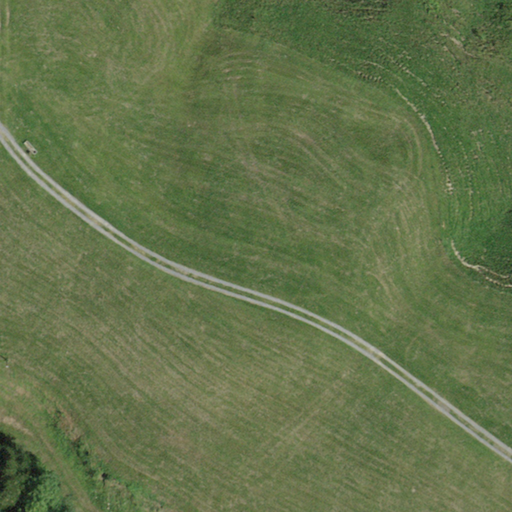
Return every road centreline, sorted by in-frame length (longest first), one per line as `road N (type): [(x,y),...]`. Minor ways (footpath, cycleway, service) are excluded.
road 1 (track): [(511,454),(338,331),(157,262),(85,214),(0,130)]
road 2 (track): [(23,161),(3,104),(4,0)]
